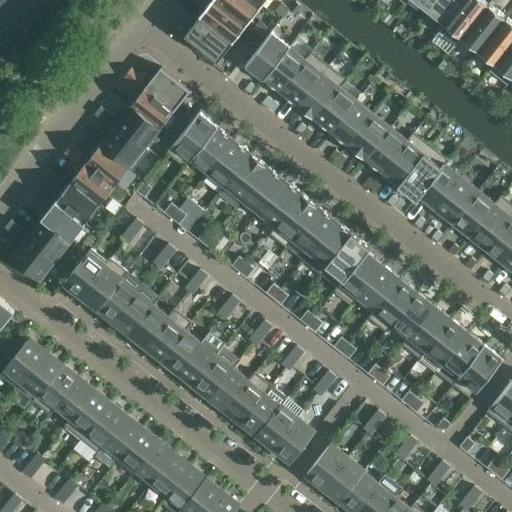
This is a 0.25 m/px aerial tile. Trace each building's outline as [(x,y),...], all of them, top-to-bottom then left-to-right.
[(248,23),(218,0),(212,0),(201,14),(202,14),(234,40),(248,23)] [(262,5),(255,0),(218,0),(248,23),(262,5)] [(417,0),(429,9),(435,0),(408,0),(406,3),(407,4),(409,0),(417,0)] [(440,30),(463,0),(435,0),(429,9),(445,22),(439,29),(440,30)] [(457,43),(489,2),(486,0),(463,0),(440,30),(457,43)] [(284,16),(290,8),(282,2),(276,10),(284,16)] [(480,49),(506,16),(489,2),(457,43),(458,44),(464,36),(480,49)] [(234,40),(202,14),(186,33),(219,59),(234,40)] [(491,70),(511,43),(511,20),(506,16),(480,49),(496,62),(490,70),(491,70)] [(262,34),(268,26),(260,20),(254,28),(262,34)] [(263,77),(289,44),(272,31),(246,64),(263,77)] [(248,52),(254,44),(246,38),(240,45),(248,52)] [(508,83),(511,77),(511,43),(491,70),(508,83)] [(280,91),(306,58),(289,44),(263,77),(280,91)] [(242,60),(248,52),(240,45),(234,53),(242,60)] [(297,104),(329,64),(312,50),(306,58),(280,91),(297,104)] [(340,85),(341,86),(347,78),(329,64),(297,104),(314,118),(340,85)] [(162,66),(161,67),(146,86),(175,109),(191,89),(162,66)] [(132,81),(138,73),(131,68),(125,76),(132,81)] [(145,78),(138,73),(132,81),(138,86),(145,78)] [(251,82),(246,88),(251,93),(256,86),(251,82)] [(331,131),(357,98),(341,86),(340,85),(314,118),(331,131)] [(175,109),(146,86),(131,105),(161,128),(175,109)] [(269,107),(274,100),(268,96),(263,102),(269,107)] [(348,145),(374,112),(357,98),(331,131),(348,145)] [(280,105),(274,100),(269,107),(274,111),(280,105)] [(161,128),(131,105),(116,124),(145,147),(146,146),(161,128)] [(108,111),(101,106),(95,114),(102,119),(108,111)] [(115,116),(108,111),(102,119),(108,124),(115,116)] [(186,166),(192,159),(191,158),(217,125),(200,111),(168,152),(186,166)] [(365,158),(391,125),(374,112),(348,145),(365,158)] [(303,133),(308,127),(302,122),(297,129),(303,133)] [(150,149),(146,146),(145,147),(116,124),(101,143),(130,166),(130,167),(134,170),(150,149)] [(208,171),(234,139),(217,125),(191,158),(192,159),(208,171)] [(408,139),(391,125),(365,158),(382,172),(408,139)] [(313,131),(308,127),(303,133),(308,138),(313,131)] [(400,185),(431,145),(414,131),(408,139),(382,172),(400,185)] [(225,185),(251,152),(234,139),(208,171),(225,185)] [(72,157),(78,149),(72,143),(65,151),(72,157)] [(130,166),(101,143),(86,162),(116,185),(130,167),(130,166)] [(446,162),(446,163),(449,159),(431,145),(400,185),(418,200),(421,196),(420,195),(446,162)] [(85,154),(78,149),(72,157),(78,162),(85,154)] [(336,160),(342,154),(336,149),(331,156),(336,160)] [(242,198),(268,165),(251,152),(225,185),(242,198)] [(347,158),(342,154),(336,160),(342,165),(347,158)] [(116,185),(86,162),(72,180),(101,204),(116,185)] [(463,176),(446,163),(446,162),(420,195),(421,196),(437,208),(463,176)] [(259,212),(285,179),(268,165),(242,198),(259,212)] [(371,187),(376,181),(370,176),(365,183),(371,187)] [(454,222),(480,189),(463,176),(437,208),(454,222)] [(276,225),(302,192),(285,179),(259,212),(276,225)] [(101,204),(72,180),(57,199),(86,222),(101,204)] [(42,194),(48,186),(42,181),(35,189),(42,194)] [(153,187),(145,181),(137,190),(145,196),(153,187)] [(381,185),(376,181),(371,187),(376,192),(381,185)] [(55,192),(48,186),(42,194),(49,200),(55,192)] [(497,203),(496,202),(480,189),(454,222),(471,235),(497,203)] [(293,239),(319,206),(302,192),(276,225),(292,238),(293,239)] [(488,249),(511,218),(511,202),(502,194),(496,202),(497,203),(471,235),(488,249)] [(399,199),(393,195),(388,201),(394,205),(399,199)] [(86,222),(57,199),(42,218),(71,241),(86,222)] [(172,218),(180,208),(172,202),(164,212),(172,218)] [(304,260),(336,219),(319,206),(293,239),(292,238),(286,245),(304,260)] [(187,214),(180,208),(172,218),(180,224),(187,214)] [(421,227),(426,221),(421,216),(416,223),(421,227)] [(71,241),(42,218),(27,237),(56,260),(71,241)] [(137,233),(145,224),(137,218),(129,227),(137,233)] [(505,263),(511,253),(511,218),(488,249),(505,263)] [(12,232),(19,224),(12,219),(6,227),(12,232)] [(321,273),(353,233),(336,219),(304,260),(321,273)] [(25,229),(19,224),(12,232),(19,237),(25,229)] [(130,243),(137,233),(129,227),(122,236),(126,239),(130,243)] [(206,244),(213,235),(206,229),(198,238),(206,244)] [(438,230),(433,236),(438,240),(443,234),(438,230)] [(367,250),(369,251),(372,247),(353,233),(321,273),(337,286),(338,287),(367,250)] [(221,241),(213,235),(206,244),(214,250),(221,241)] [(56,260),(27,237),(11,257),(40,280),(56,260)] [(169,259),(177,249),(169,243),(161,252),(169,259)] [(460,247),(455,243),(450,250),(455,254),(460,247)] [(109,261),(108,260),(92,248),(87,254),(72,273),(66,281),(82,294),(109,261)] [(358,296),(384,263),(369,251),(367,250),(338,287),(337,286),(334,289),(353,304),(359,297),(358,296)] [(162,268),(169,259),(161,252),(154,262),(158,265),(162,268)] [(240,271),(247,261),(240,255),(232,265),(240,271)] [(122,277),(122,278),(128,270),(112,257),(111,256),(108,260),(109,261),(82,294),(98,307),(122,277)] [(477,261),(472,257),(467,263),(472,267),(477,261)] [(255,268),(247,261),(240,271),(247,277),(255,268)] [(375,310),(401,277),(384,263),(358,296),(359,297),(375,309),(375,310)] [(201,284),(208,274),(201,268),(193,278),(201,284)] [(494,274),(489,270),(483,276),(489,281),(494,274)] [(114,319),(138,290),(122,278),(122,277),(98,307),(114,319)] [(392,323),(418,290),(401,277),(375,310),(375,309),(369,317),(387,331),(393,324),(392,323)] [(194,293),(201,284),(193,278),(186,287),(190,290),(194,293)] [(274,298),(281,288),(274,282),(266,292),(274,298)] [(511,288),(506,283),(500,290),(506,294),(511,288)] [(289,295),(281,288),(274,298),(282,304),(289,295)] [(130,332),(154,303),(138,290),(114,319),(130,332)] [(409,337),(435,304),(418,290),(392,323),(393,324),(408,336),(409,337)] [(233,309),(241,300),(233,294),(225,303),(233,309)] [(0,296),(0,328),(0,329),(16,309),(0,296)] [(170,315),(169,315),(154,303),(130,332),(146,345),(170,315)] [(226,319),(233,309),(225,303),(218,313),(222,316),(226,319)] [(426,350),(452,317),(435,304),(409,337),(408,336),(403,343),(421,358),(427,350),(426,350)] [(186,328),(187,329),(193,321),(192,320),(176,308),(175,307),(169,315),(170,315),(146,345),(162,357),(186,328)] [(308,325),(316,315),(308,309),(300,319),(308,325)] [(323,322),(316,315),(308,325),(316,331),(323,322)] [(443,363),(469,331),(452,317),(426,350),(427,350),(443,363)] [(265,335),(273,325),(265,319),(258,329),(265,335)] [(179,370),(202,341),(187,329),(186,328),(162,357),(179,370)] [(258,344),(265,335),(258,329),(250,338),(254,341),(258,344)] [(460,377),(486,344),(469,331),(443,363),(459,376),(460,377)] [(342,352),(349,342),(342,336),(334,346),(342,352)] [(24,380),(47,351),(30,338),(1,375),(18,388),(19,389),(24,381),(24,380)] [(195,383),(219,354),(202,341),(179,370),(195,383)] [(357,348),(349,342),(342,352),(350,358),(357,348)] [(504,358),(486,344),(460,377),(459,376),(453,384),(472,398),(504,358)] [(297,360),(305,351),(297,345),(290,354),(297,360)] [(40,393),(63,363),(47,351),(24,380),(24,381),(39,393),(40,393)] [(211,396),(235,367),(219,354),(195,383),(211,396)] [(290,370),(297,360),(290,354),(282,363),(286,367),(290,370)] [(422,356),(416,365),(430,376),(437,367),(422,356)] [(56,406),(79,376),(63,363),(40,393),(39,393),(33,400),(34,401),(50,413),(51,414),(57,406),(56,406)] [(376,379),(383,369),(376,363),(368,372),(376,379)] [(251,379),(249,378),(235,367),(211,396),(227,409),(251,379)] [(391,375),(383,369),(376,379),(383,385),(391,375)] [(329,385),(337,376),(329,370),(322,379),(329,385)] [(267,392),(273,385),(273,384),(257,372),(255,371),(249,378),(251,379),(227,409),(243,421),(267,392)] [(72,418),(95,389),(79,376),(56,406),(57,406),(71,418),(72,418)] [(322,395),(329,385),(322,379),(314,389),(318,392),(322,395)] [(505,424),(511,415),(511,379),(488,411),(505,424)] [(82,438),(111,401),(95,389),(72,418),(71,418),(65,425),(66,426),(82,438)] [(402,399),(410,405),(417,396),(410,390),(402,399)] [(259,434),(283,404),(267,392),(243,421),(259,434)] [(425,402),(417,396),(410,405),(417,411),(425,402)] [(104,444),(127,414),(111,401),(82,438),(98,451),(99,452),(105,444),(104,444)] [(275,447),(299,417),(283,404),(259,434),(275,447)] [(374,422),(382,413),(374,406),(366,416),(374,422)] [(120,457),(143,427),(127,414),(104,444),(105,444),(119,456),(120,457)] [(367,431),(374,422),(366,416),(359,425),(367,431)] [(292,460),(315,430),(299,417),(275,447),(292,460)] [(437,427),(440,429),(446,428),(451,422),(444,417),(437,427)] [(14,433),(10,430),(7,427),(0,435),(0,437),(7,443),(14,433)] [(136,469),(159,440),(143,427),(120,457),(119,456),(116,460),(117,460),(133,473),(134,474),(137,470),(136,469)] [(411,450),(419,440),(411,434),(403,444),(411,450)] [(475,442),(469,436),(461,446),(468,451),(475,442)] [(152,482),(175,452),(159,440),(136,469),(137,470),(152,482)] [(324,486),(348,456),(331,443),(307,473),(324,486)] [(404,459),(411,450),(403,444),(396,453),(404,459)] [(46,458),(42,455),(39,452),(31,462),(39,468),(46,458)] [(168,495),(191,465),(175,452),(152,482),(167,494),(168,495)] [(340,498),(364,469),(348,456),(324,486),(340,498)] [(495,473),(502,463),(495,457),(487,467),(495,473)] [(443,475),(450,465),(443,459),(435,469),(443,475)] [(31,477),(39,468),(31,462),(24,471),(31,477)] [(510,469),(502,463),(495,473),(503,479),(510,469)] [(174,511),(180,511),(207,478),(191,465),(168,495),(167,494),(161,502),(162,502),(174,511)] [(356,511),(380,481),(364,469),(340,498),(356,511)] [(436,484),(443,475),(435,469),(428,478),(436,484)] [(79,484),(75,481),(71,478),(63,487),(71,493),(79,484)] [(206,511),(223,490),(207,478),(180,511),(206,511)] [(357,511),(381,511),(396,494),(380,481),(356,511),(357,511)] [(475,500),(482,491),(475,485),(467,494),(475,500)] [(64,503),(71,493),(63,487),(56,496),(64,503)] [(233,511),(240,504),(223,490),(206,511),(233,511)] [(16,508),(23,499),(15,493),(8,502),(16,508)] [(406,511),(411,506),(396,494),(381,511),(406,511)] [(468,510),(475,500),(467,494),(460,504),(468,510)] [(12,511),(16,508),(8,502),(1,511),(12,511)] [(426,511),(414,502),(411,506),(406,511),(426,511)] [(108,511),(111,509),(107,506),(103,503),(96,511),(108,511)]
